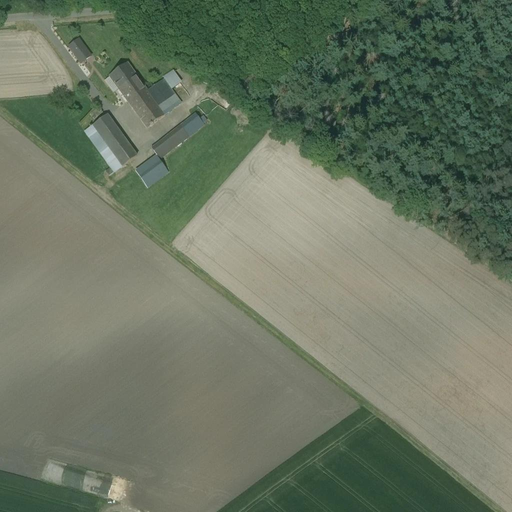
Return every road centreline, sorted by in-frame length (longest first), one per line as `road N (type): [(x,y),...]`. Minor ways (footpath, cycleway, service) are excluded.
road 1 (track): [(0,112),(498,511)]
road 2 (residential): [(0,19),(177,0)]
